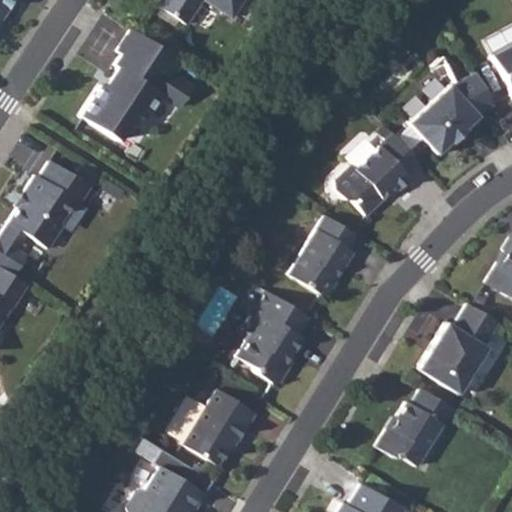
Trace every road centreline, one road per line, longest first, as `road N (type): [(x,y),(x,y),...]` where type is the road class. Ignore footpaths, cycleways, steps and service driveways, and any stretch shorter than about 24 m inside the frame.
road 1 (residential): [(511,184),(477,207),(388,296),(255,511)]
road 2 (residential): [(0,117),(76,0)]
